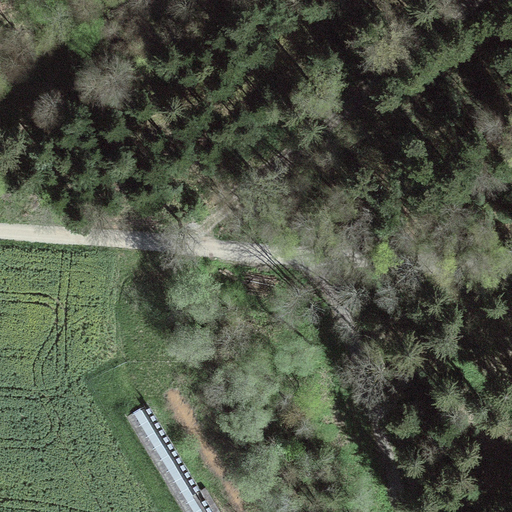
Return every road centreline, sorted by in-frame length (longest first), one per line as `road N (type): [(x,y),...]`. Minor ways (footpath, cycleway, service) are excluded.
road 1 (track): [(472,0),(183,243)]
road 2 (track): [(318,258),(0,230)]
road 3 (track): [(318,258),(394,511)]
road 4 (track): [(511,271),(318,258)]
